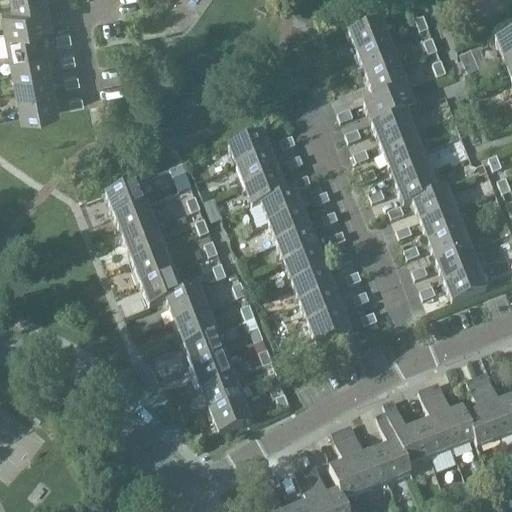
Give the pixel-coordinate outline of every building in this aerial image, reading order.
[(46,1),(11,7),(0,9),(0,11),(4,31),(40,24),(50,22),(46,1)] [(426,33),(421,20),(413,24),(417,36),(426,33)] [(4,31),(8,52),(44,45),(40,24),(4,31)] [(346,37),(354,59),(387,47),(378,24),(346,37)] [(70,40),(68,31),(55,34),(57,43),(70,40)] [(511,35),(493,43),(501,64),(511,60),(511,35)] [(434,55),(430,43),(421,46),(426,59),(434,55)] [(44,45),(8,52),(12,73),(48,66),(44,45)] [(396,69),(387,47),(354,59),(363,82),(396,69)] [(74,62),(72,53),(59,55),(61,64),(74,62)] [(511,60),(501,64),(509,84),(511,83),(511,60)] [(430,68),(435,81),(443,77),(438,65),(430,68)] [(52,88),(48,66),(12,73),(16,94),(52,88)] [(405,92),(396,69),(363,82),(372,104),(372,105),(396,96),(405,92)] [(78,83),(76,74),(63,77),(65,85),(78,83)] [(56,109),(52,88),(16,94),(20,116),(56,109)] [(67,98),(69,107),(82,105),(80,96),(67,98)] [(365,118),(369,128),(403,115),(396,96),(372,105),(372,104),(361,108),(365,118)] [(350,122),(347,114),(334,118),(338,127),(350,122)] [(369,128),(377,149),(412,136),(403,115),(369,128)] [(342,139),(346,147),(358,142),(355,134),(342,139)] [(412,136),(377,149),(385,169),(420,156),(412,136)] [(225,150),(234,171),(268,158),(260,137),(225,150)] [(294,153),(290,141),(277,145),(282,157),(294,153)] [(362,154),(350,159),(353,167),(366,162),(362,154)] [(385,169),(393,190),(428,176),(420,156),(385,169)] [(268,158),(234,171),(242,191),(276,178),(268,158)] [(300,168),(297,160),(285,165),(288,173),(300,168)] [(495,160),(486,163),(491,176),(500,173),(495,160)] [(180,168),(168,173),(171,181),(183,177),(180,168)] [(370,174),(358,179),(361,187),(374,182),(370,174)] [(436,196),(435,195),(428,176),(393,190),(401,210),(409,206),(436,196)] [(284,198),(276,178),(242,191),(250,212),(258,209),(258,208),(284,198)] [(308,189),(305,180),(293,185),(296,193),(308,189)] [(504,183),(495,186),(500,199),(509,196),(504,183)] [(103,198),(112,221),(145,209),(136,186),(103,198)] [(217,189),(205,192),(213,220),(225,217),(217,189)] [(409,206),(417,227),(452,213),(444,192),(435,195),(436,196),(409,206)] [(258,208),(258,209),(266,228),(301,215),(293,194),(284,198),(258,208)] [(378,194),(366,199),(369,207),(381,202),(378,194)] [(324,196),(313,201),(312,201),(315,209),(327,205),(324,196)] [(198,214),(193,202),(185,205),(190,217),(198,214)] [(112,221),(121,244),(153,231),(145,209),(112,221)] [(398,211),(386,216),(389,224),(401,219),(398,211)] [(417,227),(425,247),(460,233),(452,213),(417,227)] [(266,228),(274,249),(309,235),(301,215),(266,228)] [(335,225),(332,217),(320,221),(323,230),(335,225)] [(207,237),(202,224),(194,227),(198,240),(207,237)] [(153,231),(121,244),(130,266),(162,253),(153,231)] [(406,231),(393,236),(397,244),(409,239),(406,231)] [(460,233),(425,247),(433,267),(468,253),(460,233)] [(317,255),(309,235),(274,249),(282,269),(317,255)] [(343,245),(340,236),(327,241),(331,250),(343,245)] [(215,259),(210,247),(202,250),(207,262),(215,259)] [(414,251),(401,256),(405,264),(417,260),(414,251)] [(171,276),(162,253),(130,266),(138,288),(171,276)] [(476,274),(468,253),(433,267),(441,287),(476,274)] [(324,275),(317,255),(282,269),(290,289),(324,275)] [(351,264),(347,256),(335,261),(338,269),(351,264)] [(224,281),(219,269),(211,272),(216,284),(224,281)] [(421,271),(409,276),(412,285),(425,280),(421,271)] [(484,295),(476,274),(441,287),(449,308),(484,295)] [(290,289),(298,309),(332,296),(324,275),(290,289)] [(179,298),(171,276),(138,288),(147,311),(164,304),(179,298)] [(358,284),(355,276),(343,281),(346,289),(358,284)] [(238,287),(230,291),(235,303),(243,300),(238,287)] [(164,304),(173,326),(205,314),(196,291),(179,298),(164,304)] [(429,292),(417,296),(420,305),(433,300),(429,292)] [(332,296),(298,309),(306,329),(340,316),(332,296)] [(366,305),(363,297),(351,301),(354,310),(366,305)] [(252,322),(247,310),(239,313),(244,325),(252,322)] [(205,314),(173,326),(182,349),(213,336),(205,314)] [(348,337),(340,316),(306,329),(314,350),(348,337)] [(359,322),(362,330),(374,325),(371,317),(359,322)] [(261,345),(256,332),(248,336),(252,348),(261,345)] [(214,339),(213,336),(182,349),(190,371),(222,359),(218,348),(225,346),(221,336),(214,339)] [(269,367),(265,355),(256,358),(261,370),(269,367)] [(222,359),(190,371),(199,393),(231,381),(222,359)] [(270,393),(271,392),(278,389),(273,377),(265,380),(270,393)] [(484,378),(474,382),(498,443),(511,437),(511,411),(511,409),(508,402),(496,407),(484,378)] [(239,403),(231,381),(199,393),(208,416),(239,403)] [(475,415),(463,420),(473,444),(472,444),(475,452),(498,443),(474,382),(464,386),(475,415)] [(450,453),(472,444),(473,444),(463,420),(460,412),(448,417),(436,388),(426,392),(450,453)] [(450,453),(426,392),(416,396),(427,425),(415,429),(428,461),(450,453)] [(274,403),(279,415),(287,412),(282,400),(274,403)] [(248,426),(239,403),(208,416),(217,439),(248,426)] [(405,470),(428,461),(415,429),(403,434),(392,405),(381,409),(384,417),(404,470),(405,470)] [(385,450),(373,455),(385,487),(408,478),(405,470),(404,470),(384,417),(373,421),(385,450)] [(385,487),(373,455),(360,460),(349,431),(339,434),(363,496),(385,487)] [(340,505),(341,505),(363,496),(339,434),(329,438),(340,468),(327,473),(336,495),(340,505)] [(313,470),(302,474),(317,511),(343,511),(341,505),(340,505),(336,495),(324,499),(313,470)] [(303,507),(291,511),(317,511),(302,474),(292,478),(303,507)] [(264,511),(291,511),(277,511),(268,488),(257,492),(264,511)]
